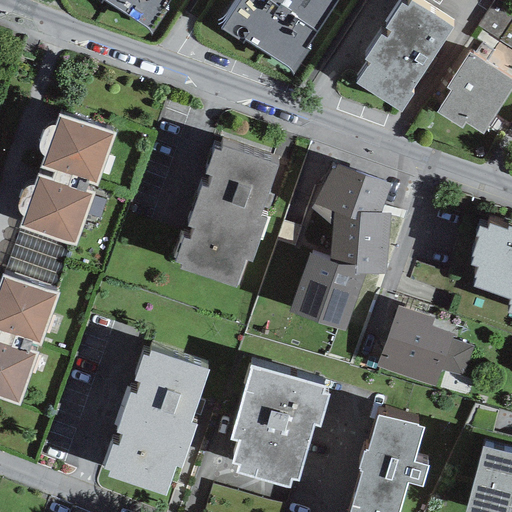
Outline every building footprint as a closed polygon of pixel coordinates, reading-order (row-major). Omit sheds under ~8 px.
[(168,0),(101,0),(149,29),(168,0)] [(336,0),(238,0),(221,28),(293,71),(336,0)] [(409,0),(406,5),(399,0),(384,25),(390,29),(385,37),(380,33),(364,58),(368,61),(355,82),(401,111),(413,93),(410,92),(452,27),(410,0),(409,0)] [(511,88),(511,79),(469,52),(447,86),(450,88),(436,111),(462,127),(465,121),(483,133),(511,88)] [(114,133),(58,114),(40,167),(53,171),(51,177),(36,172),(18,226),(75,245),(93,193),(84,189),(87,182),(96,185),(114,133)] [(279,161),(220,141),(218,146),(213,145),(204,171),(210,173),(206,184),(201,182),(187,223),(192,225),(188,237),(183,235),(175,259),(179,260),(177,266),(236,287),(246,257),(252,259),(267,215),(262,213),(279,161)] [(391,183),(332,163),(311,209),(333,224),(329,270),(385,274),(391,212),(380,210),(391,183)] [(507,228),(489,222),(486,228),(478,225),(475,233),(478,234),(470,254),(473,255),(470,263),(480,267),(473,286),(510,300),(505,311),(511,314),(511,226),(508,225),(507,228)] [(58,293),(2,274),(0,280),(0,398),(20,405),(38,353),(28,349),(31,342),(40,345),(58,293)] [(435,387),(453,333),(432,326),(435,318),(397,305),(376,366),(435,387)] [(208,369),(149,349),(147,355),(142,353),(133,379),(139,381),(135,392),(130,390),(116,431),(121,433),(117,445),(112,443),(104,467),(108,468),(106,475),(165,495),(175,466),(181,468),(196,423),(190,421),(208,369)] [(325,385),(251,364),(230,438),(237,440),(230,463),(237,465),(235,472),(289,487),(292,478),(298,480),(314,425),(319,427),(329,393),(323,392),(325,385)] [(423,427),(378,414),(368,449),(362,448),(357,467),(361,469),(348,511),(398,511),(407,481),(421,485),(427,464),(413,460),(423,427)] [(511,511),(511,449),(483,442),(463,511),(467,511),(511,511)]
